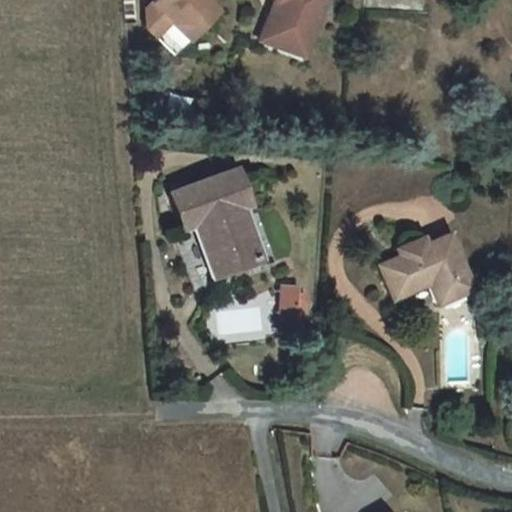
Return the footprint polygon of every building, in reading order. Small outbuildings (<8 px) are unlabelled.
[(208,23),(201,15),(208,7),(199,0),(159,0),(156,4),(179,25),(162,45),(162,63),(172,73),(187,56),(206,55),(209,51),(219,61),(233,45),(208,23)] [(319,0),(271,0),(289,35),(294,44),(284,49),(276,74),(295,80),(299,69),(324,78),(343,22),(328,16),(319,0)] [(457,0),(387,0),(387,22),(442,23),(443,2),(458,2),(457,0)] [(216,15),(208,7),(201,15),(208,23),(216,15)] [(294,44),(289,35),(284,49),(294,44)] [(206,55),(187,56),(207,74),(219,61),(209,51),(206,55)] [(324,78),(299,69),(295,80),(320,89),(324,78)] [(253,204),(189,228),(202,264),(218,258),(222,267),(216,270),(231,309),(279,292),(261,239),(266,238),(253,204)] [(447,313),(458,335),(491,318),(466,263),(398,295),(413,330),(447,313)] [(316,333),(301,332),(300,349),(315,349),(316,333)] [(315,349),(300,349),(299,377),(314,378),(315,349)] [(359,386),(339,384),(338,397),(358,398),(359,386)]
